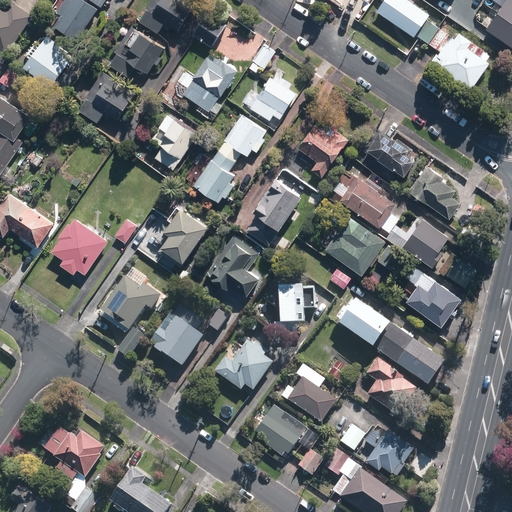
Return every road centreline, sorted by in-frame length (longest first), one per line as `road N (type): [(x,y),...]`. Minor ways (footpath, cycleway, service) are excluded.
road 1 (residential): [(57,345),(294,511)]
road 2 (residential): [(511,157),(276,0)]
road 3 (primary): [(463,511),(511,314)]
